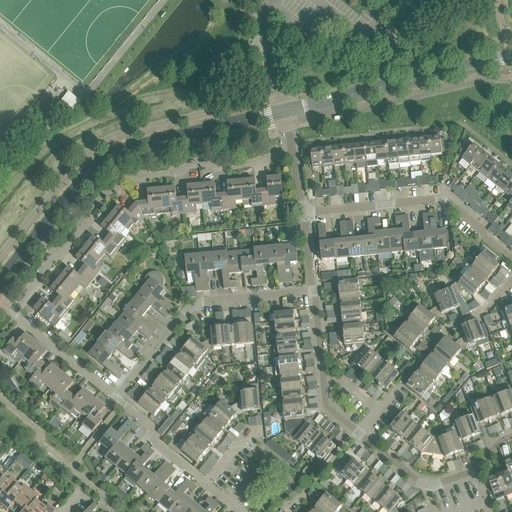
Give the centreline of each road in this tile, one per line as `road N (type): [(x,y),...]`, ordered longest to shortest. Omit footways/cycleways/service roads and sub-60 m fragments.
road 1 (residential): [(115,398),(12,313),(104,195),(136,177),(292,153)]
road 2 (tertiary): [(0,279),(94,166),(122,149),(285,111)]
road 3 (residential): [(115,398),(190,300),(313,291)]
road 4 (tertiary): [(285,111),(511,57)]
road 5 (residential): [(511,260),(438,199),(305,212)]
road 6 (residential): [(240,511),(153,443),(115,398)]
